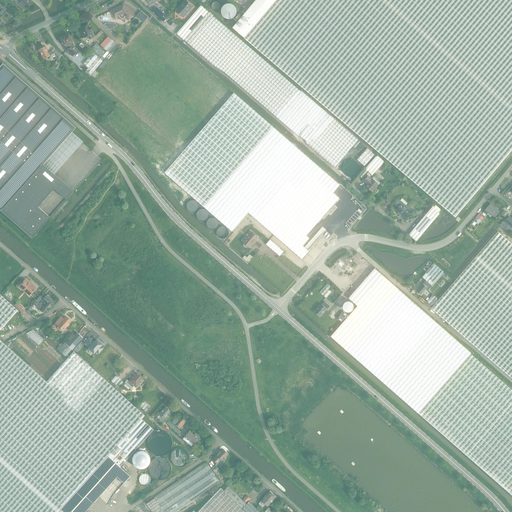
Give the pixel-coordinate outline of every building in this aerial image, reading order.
[(16,2),(15,3),(24,11),(26,9),(32,2),(29,0),(18,0),(17,1),(16,2)] [(183,18),(193,7),(185,0),(180,6),(181,7),(176,11),(183,18)] [(255,0),(233,28),(244,39),(455,217),(511,149),(511,105),(388,0),(255,0)] [(511,0),(388,0),(511,105),(511,0)] [(119,17),(119,19),(121,19),(123,20),(124,19),(125,18),(129,21),(134,14),(123,5),(111,11),(115,19),(119,17)] [(201,6),(176,34),(184,40),(208,12),(201,6)] [(152,12),(163,21),(167,17),(165,15),(156,7),(152,12)] [(149,17),(141,10),(136,16),(144,23),(149,17)] [(359,151),(364,145),(301,91),(300,92),(255,52),(208,12),(184,40),(213,65),(224,73),(298,137),(300,136),(306,141),(306,143),(335,168),(353,146),(355,148),(359,151)] [(95,36),(90,27),(89,27),(87,25),(80,29),(84,37),(88,36),(90,39),(95,36)] [(69,33),(60,38),(64,45),(65,47),(69,45),(73,47),(74,46),(72,41),(73,41),(69,33)] [(100,45),(101,46),(106,50),(113,42),(107,37),(100,45)] [(106,52),(96,43),(90,49),(100,58),(106,52)] [(62,55),(54,49),(52,51),(48,53),(45,46),(38,49),(43,59),(55,54),(59,58),(62,55)] [(66,51),(72,56),(76,52),(70,46),(66,51)] [(102,61),(93,53),(83,64),(88,68),(86,71),(90,75),(102,61)] [(0,210),(0,211),(42,164),(71,131),(74,127),(2,64),(0,67),(0,210)] [(234,93),(165,172),(191,196),(232,231),(248,212),(302,259),(309,251),(303,246),(309,238),(306,235),(339,198),(333,192),(340,185),(234,93)] [(374,155),(367,148),(357,160),(364,166),(374,155)] [(377,155),(365,169),(372,176),(384,162),(377,155)] [(359,170),(358,168),(358,167),(357,166),(356,164),(355,164),(354,163),(352,162),(351,162),(350,162),(348,163),(347,163),(346,164),(345,165),(344,166),(344,168),(344,169),(344,170),(344,172),(345,173),(346,175),(347,176),(348,176),(349,177),(351,177),(352,177),(354,177),(355,176),(356,175),(357,174),(358,172),(358,171),(359,170)] [(42,164),(0,211),(31,238),(50,217),(37,206),(54,188),(60,180),(54,174),(42,164)] [(373,177),(371,179),(367,176),(363,181),(367,184),(365,186),(372,193),(374,191),(375,191),(376,190),(376,189),(380,184),(380,183),(373,177)] [(405,218),(409,213),(411,215),(415,211),(409,206),(408,207),(406,205),(407,203),(402,199),(400,200),(396,205),(399,208),(396,210),(405,218)] [(490,204),(485,210),(483,212),(486,215),(488,213),(494,217),(499,212),(490,204)] [(433,208),(427,214),(422,210),(420,213),(425,217),(409,235),(416,241),(440,213),(433,208)] [(481,222),(484,218),(479,214),(476,217),(480,221),(481,222)] [(503,221),(500,225),(508,232),(510,228),(511,228),(511,219),(509,217),(505,222),(503,221)] [(242,241),(243,242),(244,244),(244,245),(244,246),(245,246),(245,247),(246,247),(247,246),(249,248),(257,238),(251,232),(247,238),(246,237),(242,241)] [(270,240),(266,244),(280,256),(284,251),(270,240)] [(424,275),(422,277),(425,280),(427,282),(428,280),(429,281),(430,280),(434,283),(444,272),(434,264),(433,264),(424,275)] [(374,268),(348,298),(352,302),(357,306),(383,276),(374,268)] [(511,390),(470,354),(471,353),(383,276),(357,306),(342,323),(330,336),(400,397),(418,413),(511,495),(511,390)] [(29,296),(36,288),(28,281),(28,282),(25,279),(19,286),(29,296)] [(425,280),(416,291),(417,292),(416,293),(419,296),(420,295),(421,296),(426,289),(427,290),(434,283),(430,280),(429,281),(428,280),(427,282),(425,280)] [(328,283),(320,292),(323,295),(331,286),(328,283)] [(8,290),(3,295),(7,298),(12,293),(8,290)] [(43,293),(40,297),(42,298),(43,299),(47,302),(51,305),(51,306),(54,302),(46,295),(46,296),(43,293)] [(0,511),(63,511),(60,509),(141,419),(144,415),(73,352),(46,382),(2,342),(0,340),(0,329),(18,311),(0,294),(0,511)] [(433,294),(427,302),(431,306),(432,306),(438,299),(437,298),(433,294)] [(36,300),(33,304),(35,306),(36,306),(40,310),(44,313),(51,305),(47,302),(43,307),(38,302),(36,300)] [(13,305),(22,313),(25,310),(16,302),(13,305)] [(321,304),(314,312),(320,316),(326,309),(327,309),(330,306),(325,302),(322,305),(321,304)] [(352,302),(337,319),(342,323),(357,306),(352,302)] [(55,323),(57,325),(64,331),(66,327),(71,321),(65,316),(63,318),(61,316),(55,323)] [(33,330),(26,334),(28,336),(38,346),(44,339),(33,330)] [(67,338),(63,342),(56,348),(65,356),(72,350),(75,346),(76,346),(82,339),(75,333),(69,340),(67,338)] [(93,342),(89,339),(85,343),(89,348),(88,349),(93,353),(96,351),(98,353),(103,348),(100,346),(102,344),(96,340),(94,343),(93,342)] [(132,390),(135,387),(136,388),(139,384),(141,387),(146,382),(143,379),(139,375),(138,374),(137,373),(136,373),(136,372),(128,381),(127,379),(124,382),(132,390)] [(123,381),(117,376),(116,375),(110,380),(118,387),(123,381)] [(143,401),(138,405),(146,412),(150,407),(143,401)] [(164,418),(170,411),(165,407),(160,413),(158,412),(155,416),(162,422),(165,419),(164,418)] [(183,418),(176,425),(180,429),(187,421),(183,418)] [(141,419),(60,509),(63,511),(84,511),(116,476),(124,483),(130,476),(119,467),(153,429),(141,419)] [(169,420),(166,423),(179,435),(182,432),(169,420)] [(185,437),(183,439),(191,446),(194,444),(194,443),(195,443),(197,441),(196,441),(199,437),(195,434),(194,435),(190,432),(185,437)] [(228,454),(223,449),(213,459),(217,463),(221,459),(223,460),(228,454)] [(176,482),(156,495),(157,496),(154,498),(163,511),(174,511),(219,482),(206,462),(191,472),(176,482)] [(253,489),(256,486),(249,480),(247,483),(253,489)] [(228,486),(224,491),(245,511),(260,511),(249,501),(246,504),(228,486)] [(192,511),(273,511),(269,507),(264,511),(245,511),(224,491),(221,488),(197,511),(194,511),(193,511),(192,511)] [(274,499),(276,496),(270,491),(261,501),(259,503),(259,504),(262,507),(263,507),(265,504),(267,506),(274,499)] [(149,501),(146,503),(151,511),(163,511),(154,498),(149,501)]
